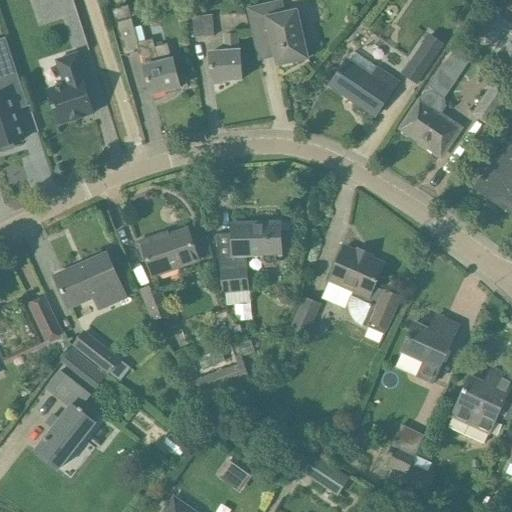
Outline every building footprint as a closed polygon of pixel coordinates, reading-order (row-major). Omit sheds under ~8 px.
[(280,5),(251,12),(256,40),(258,49),(274,46),(278,66),(307,59),(304,43),(307,39),(304,28),(300,28),(297,14),(283,17),(280,5)] [(125,56),(140,52),(129,6),(113,10),(125,56)] [(214,37),(213,16),(192,17),(194,39),(214,37)] [(238,49),(236,33),(225,34),(226,51),(210,52),(212,82),(242,80),(240,49),(238,49)] [(445,45),(429,35),(402,75),(418,86),(445,45)] [(6,39),(0,40),(0,148),(1,148),(3,152),(15,148),(14,144),(25,140),(8,90),(21,86),(6,39)] [(169,44),(140,52),(152,95),(180,88),(169,44)] [(331,86),(376,117),(399,83),(354,52),(331,86)] [(88,85),(78,54),(57,61),(58,62),(61,61),(65,74),(62,75),(65,85),(48,91),(59,125),(94,114),(85,86),(88,85)] [(450,58),(442,70),(457,80),(465,68),(450,58)] [(509,92),(494,82),(472,115),(487,125),(509,92)] [(401,129),(402,130),(404,127),(442,153),(441,156),(442,156),(452,140),(460,129),(439,115),(445,107),(444,100),(433,92),(425,94),(401,129)] [(511,135),(473,188),(485,197),(487,195),(511,213),(511,135)] [(221,257),(219,257),(223,295),(226,295),(250,293),(248,269),(247,256),(262,256),(262,261),(267,266),(275,265),(279,261),(279,255),(281,255),(281,243),(280,223),(232,225),(233,245),(233,257),(221,257)] [(198,260),(188,230),(143,246),(153,276),(198,260)] [(374,257),(357,250),(356,252),(345,247),(330,281),(353,291),(350,299),(349,302),(349,306),(350,310),(351,314),(352,317),(355,320),(357,323),(361,325),(369,328),(371,323),(387,330),(401,298),(374,287),(384,264),(373,259),(374,257)] [(126,299),(106,254),(55,277),(69,309),(95,297),(100,310),(126,299)] [(171,316),(159,283),(140,290),(154,322),(171,316)] [(284,290),(279,296),(281,304),(289,305),(295,299),(292,291),(284,290)] [(61,334),(44,298),(30,305),(47,341),(61,334)] [(321,305),(305,299),(292,330),(307,337),(321,305)] [(459,327),(446,321),(439,335),(415,324),(402,352),(424,362),(418,377),(433,384),(459,327)] [(120,359),(85,332),(74,346),(109,373),(120,359)] [(106,376),(72,350),(61,363),(95,390),(106,376)] [(205,396),(248,376),(242,356),(237,358),(240,366),(233,369),(195,382),(205,396)] [(91,395),(61,371),(47,389),(70,407),(36,451),(59,470),(96,423),(80,410),(91,395)] [(511,385),(511,379),(501,375),(495,389),(470,377),(452,417),(490,434),(511,385)] [(382,488),(398,497),(417,457),(416,456),(425,435),(401,424),(382,465),(391,469),(382,488)] [(312,453),(300,471),(338,496),(349,478),(312,453)] [(398,497),(404,502),(419,509),(425,496),(426,497),(431,485),(424,481),(429,472),(432,464),(417,457),(398,497)] [(191,511),(175,501),(167,511),(191,511)]
